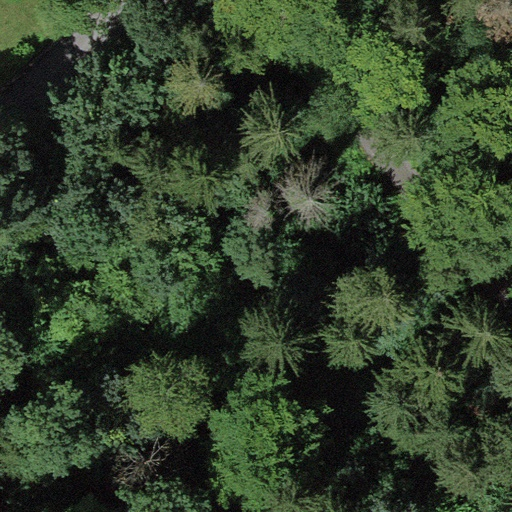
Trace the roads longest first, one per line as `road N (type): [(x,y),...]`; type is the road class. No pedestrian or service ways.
road 1 (track): [(511,296),(439,227),(248,0)]
road 2 (track): [(0,139),(136,0)]
